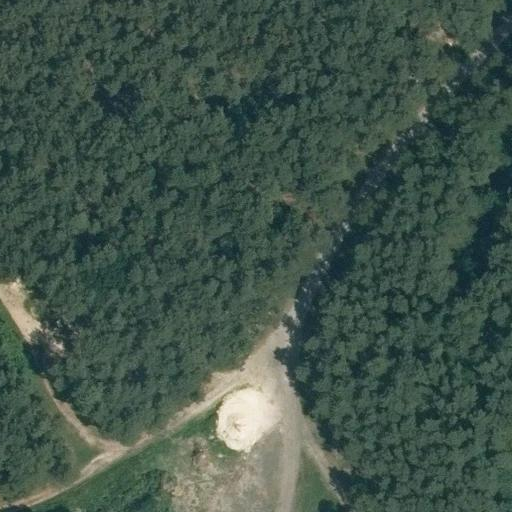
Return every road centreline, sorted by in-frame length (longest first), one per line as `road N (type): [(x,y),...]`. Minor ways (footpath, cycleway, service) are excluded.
road 1 (track): [(283,511),(293,418),(285,336),(390,163),(511,29)]
road 2 (track): [(285,336),(114,457)]
road 3 (track): [(114,457),(64,410),(0,305)]
road 4 (track): [(114,457),(0,510)]
